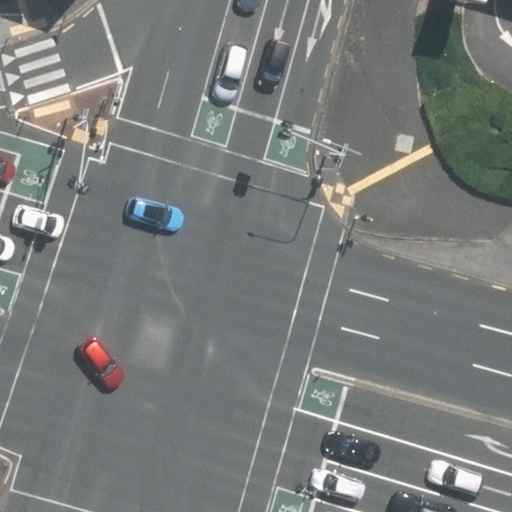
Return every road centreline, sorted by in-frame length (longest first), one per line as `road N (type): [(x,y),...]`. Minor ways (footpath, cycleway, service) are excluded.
road 1 (primary): [(166,268),(511,370)]
road 2 (primary): [(468,511),(128,410)]
road 3 (primary): [(245,0),(166,268)]
road 4 (primary): [(0,77),(198,0)]
road 5 (primary): [(0,220),(166,268)]
road 6 (primary): [(166,268),(128,410)]
road 7 (primary): [(128,410),(0,373)]
